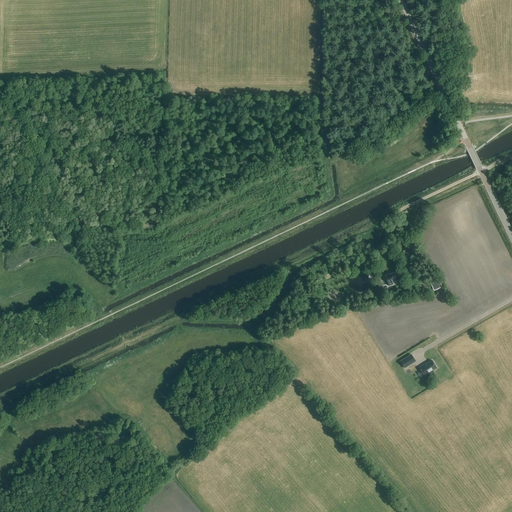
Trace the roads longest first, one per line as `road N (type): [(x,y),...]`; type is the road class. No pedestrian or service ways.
road 1 (track): [(392,216),(0,399)]
road 2 (tertiary): [(511,237),(400,0)]
road 3 (track): [(511,156),(392,216)]
